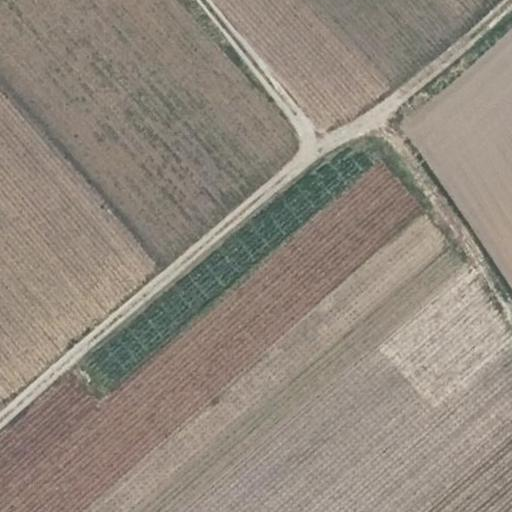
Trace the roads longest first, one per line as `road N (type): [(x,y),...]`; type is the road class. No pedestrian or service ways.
road 1 (track): [(0,423),(325,141),(387,112),(511,1)]
road 2 (track): [(387,112),(511,301)]
road 3 (track): [(325,141),(208,0)]
